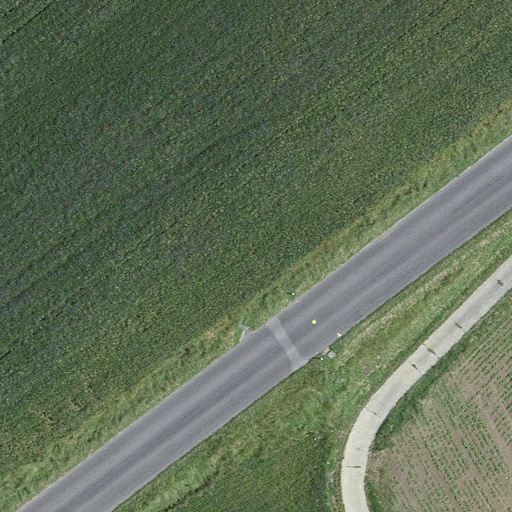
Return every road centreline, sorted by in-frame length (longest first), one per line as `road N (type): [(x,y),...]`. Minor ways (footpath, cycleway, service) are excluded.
road 1 (tertiary): [(66,511),(511,175)]
road 2 (track): [(511,281),(389,401),(360,451),(361,511)]
